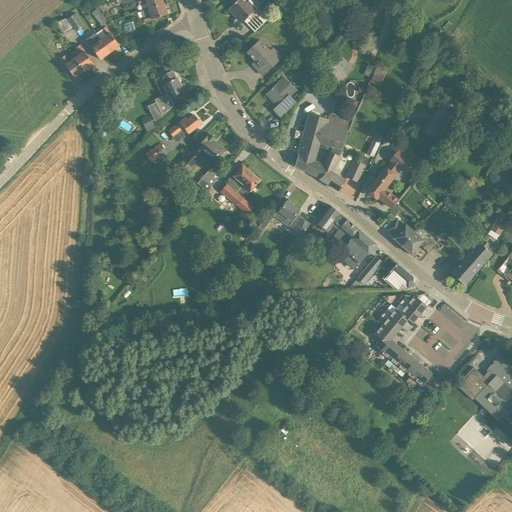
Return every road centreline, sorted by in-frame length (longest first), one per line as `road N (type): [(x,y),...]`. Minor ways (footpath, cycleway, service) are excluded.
road 1 (residential): [(511,324),(442,293),(257,142),(220,90),(194,16)]
road 2 (unclassified): [(0,183),(103,80),(194,16)]
